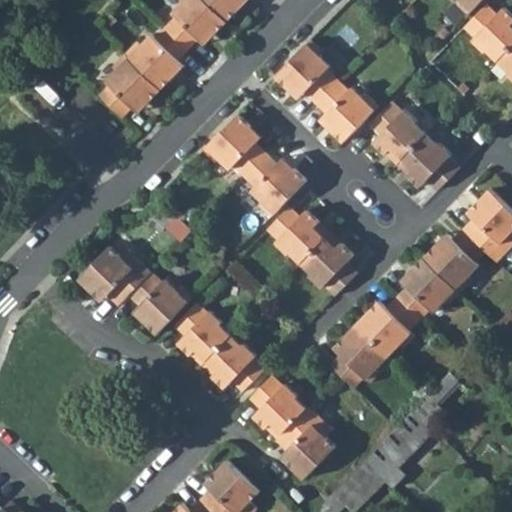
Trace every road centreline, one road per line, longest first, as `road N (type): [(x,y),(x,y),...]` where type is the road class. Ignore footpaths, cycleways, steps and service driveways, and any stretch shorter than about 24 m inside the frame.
road 1 (residential): [(41,267),(69,305),(108,338),(152,356),(221,423),(135,511)]
road 2 (residential): [(41,267),(230,65)]
road 3 (residential): [(230,65),(407,241)]
road 4 (residential): [(407,241),(511,137)]
road 5 (residential): [(307,340),(407,241)]
